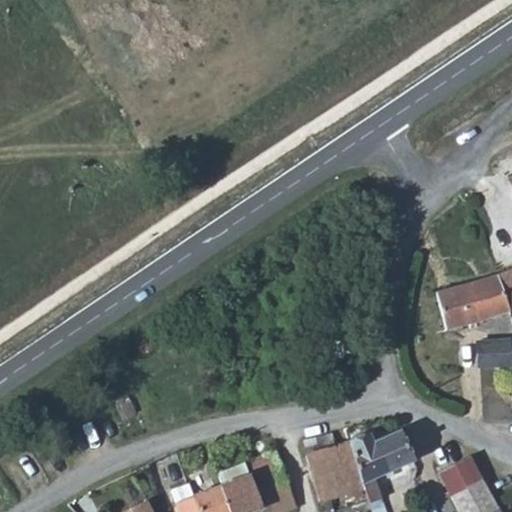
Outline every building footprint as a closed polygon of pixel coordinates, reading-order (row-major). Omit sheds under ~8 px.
[(511,177),(511,152),(502,156),(503,157),(510,178),(511,177)] [(511,271),(497,277),(508,311),(511,309),(511,271)] [(508,311),(497,277),(485,279),(460,286),(436,294),(446,330),(456,328),(482,320),(508,311)] [(476,342),(478,369),(511,366),(509,341),(476,342)] [(335,508),(369,496),(349,442),(347,435),(339,438),(341,443),(336,445),(332,433),(301,443),(306,457),(305,457),(321,499),(325,498),(327,506),(333,505),(335,508)] [(349,442),(369,496),(374,511),(385,511),(374,476),(402,466),(411,462),(398,434),(372,442),(369,435),(366,436),(362,433),(353,436),(349,442)] [(248,476),(194,497),(200,511),(258,511),(260,511),(284,511),(296,507),(274,452),(244,464),(248,476)] [(446,469),(456,488),(480,476),(469,457),(446,469)] [(456,488),(468,511),(490,511),(498,508),(480,476),(456,488)] [(200,511),(194,497),(189,485),(170,492),(178,511),(200,511)] [(151,511),(146,500),(125,511),(151,511)]
